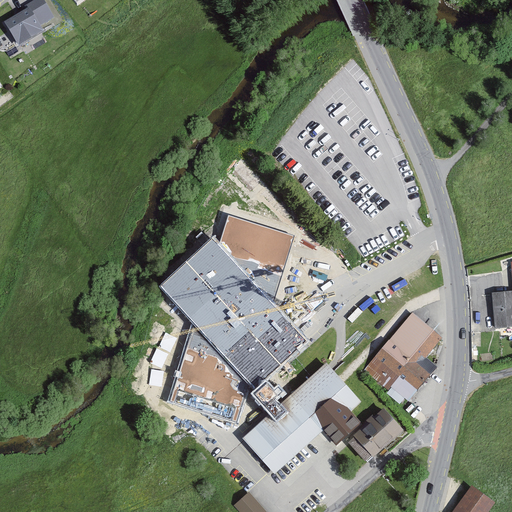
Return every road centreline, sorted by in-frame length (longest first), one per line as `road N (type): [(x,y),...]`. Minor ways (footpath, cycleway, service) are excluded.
road 1 (secondary): [(459,384),(461,314),(445,223),(351,0)]
road 2 (unclassified): [(330,511),(456,401)]
